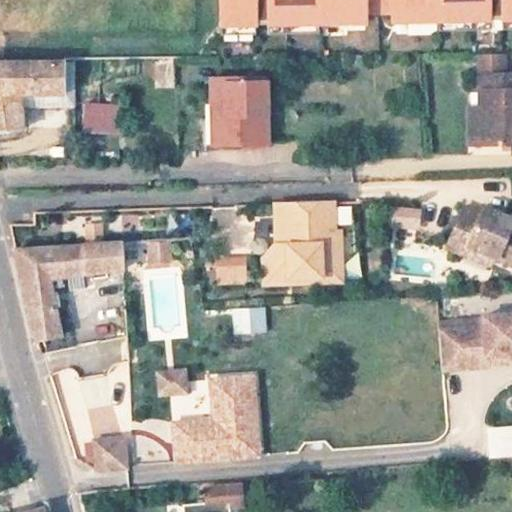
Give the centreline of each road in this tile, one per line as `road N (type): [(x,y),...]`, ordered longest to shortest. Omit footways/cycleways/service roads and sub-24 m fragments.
road 1 (unknown): [(265,201),(0,215)]
road 2 (tertiary): [(62,511),(0,275)]
